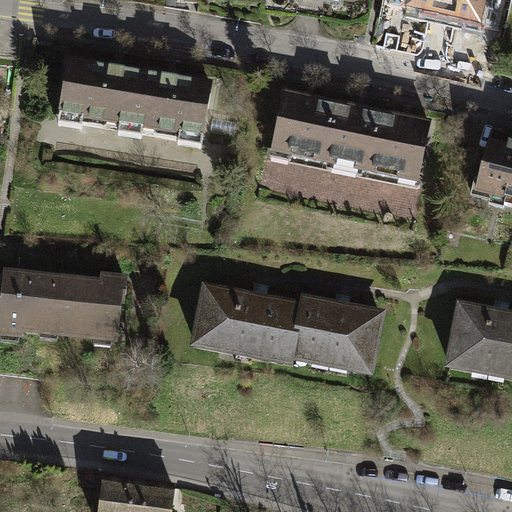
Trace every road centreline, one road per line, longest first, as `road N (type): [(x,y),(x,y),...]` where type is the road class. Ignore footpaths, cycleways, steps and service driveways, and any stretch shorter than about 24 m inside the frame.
road 1 (residential): [(0,6),(301,54),(511,101)]
road 2 (tertiary): [(0,437),(305,477),(460,511)]
